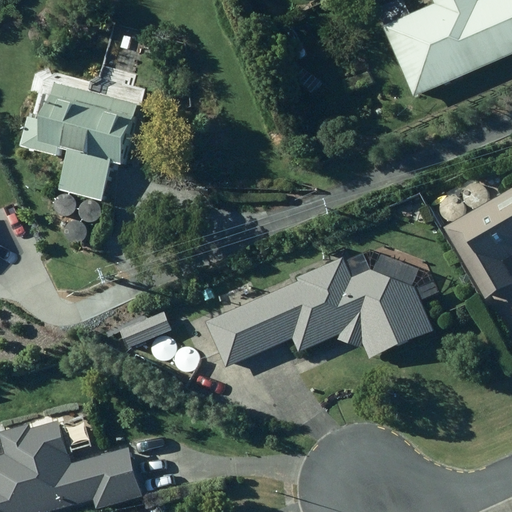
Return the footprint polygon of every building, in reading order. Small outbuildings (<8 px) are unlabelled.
[(429,0),(432,5),(378,29),(410,101),(511,56),(511,0),(479,0),(475,2),(474,0),(429,0)] [(292,66),(283,78),(305,95),(315,83),(292,66)] [(45,114),(37,144),(71,153),(73,146),(80,148),(70,188),(114,200),(124,160),(134,163),(150,102),(68,80),(58,118),(45,114)] [(511,192),(442,231),(480,301),(510,284),(499,263),(511,255),(511,192)] [(294,280),(296,285),(203,324),(223,370),(290,342),(296,355),(335,339),(336,339),(335,342),(359,351),(359,349),(362,350),(366,360),(430,333),(412,290),(367,272),(350,279),(342,260),(294,280)] [(140,324),(117,333),(123,349),(146,341),(140,324)] [(0,458),(0,511),(58,511),(91,504),(92,510),(138,499),(126,451),(69,466),(58,423),(27,431),(26,428),(0,434),(0,457),(0,458)]
